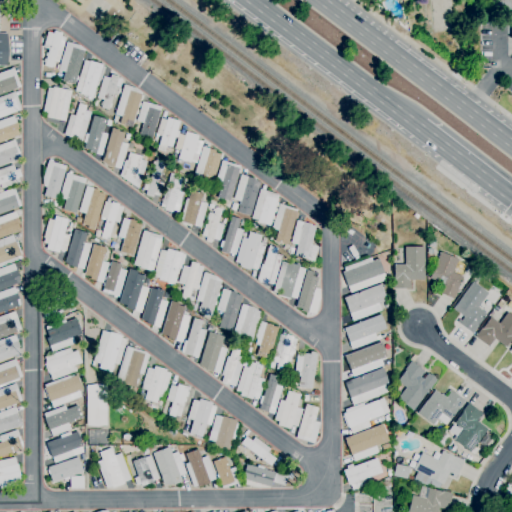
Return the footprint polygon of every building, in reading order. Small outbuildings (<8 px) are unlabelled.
[(511,0),(511,10),(495,10),(495,0),(511,0)] [(51,68),(44,66),(48,50),(42,48),(47,32),(53,34),(54,31),(61,34),(61,37),(65,38),(58,63),(53,61),(51,68)] [(74,85),(62,81),(64,73),(58,71),(66,42),(79,46),(84,50),(74,85)] [(92,98),(79,94),(80,93),(74,91),(84,60),(89,62),(89,61),(102,65),(102,66),(104,67),(100,81),(97,80),(92,98)] [(0,94),(0,72),(13,68),(20,87),(0,94)] [(108,110),(101,108),(103,100),(96,98),(103,77),(109,79),(110,75),(118,77),(118,78),(122,80),(117,95),(113,94),(108,110)] [(131,128),(119,124),(121,116),(115,115),(123,85),(135,89),(141,93),(131,128)] [(65,121),(58,120),(58,121),(46,118),(47,113),(42,112),(48,88),(52,89),(52,87),(71,91),(65,121)] [(0,118),(0,97),(15,92),(21,110),(0,118)] [(151,146),(146,145),(148,138),(139,135),(143,123),(136,121),(142,101),(161,107),(151,139),(153,140),(151,146)] [(82,142),(75,140),(75,141),(67,139),(68,136),(64,135),(70,115),(74,116),(77,108),(91,112),(82,142)] [(101,156),(91,153),(84,149),(85,143),(83,142),(85,134),(87,134),(93,116),(106,120),(102,133),(107,134),(101,156)] [(164,152),(156,150),(161,136),(155,134),(160,119),(166,120),(166,118),(179,122),(176,131),(179,132),(177,138),(174,137),(171,148),(166,146),(164,152)] [(120,170),(109,167),(102,162),(112,128),(118,130),(118,131),(124,133),(121,143),(127,145),(120,170)] [(196,163),(190,161),(190,163),(177,159),(180,151),(174,149),(178,135),(184,136),(185,132),(198,136),(197,141),(202,142),(196,163)] [(0,165),(0,145),(14,140),(20,158),(0,165)] [(219,152),(199,148),(194,175),(213,179),(219,152)] [(138,189),(119,176),(124,161),(126,161),(129,153),(141,157),(140,160),(146,162),(138,189)] [(152,198),(145,195),(146,191),(142,190),(146,177),(150,178),(156,160),(163,162),(156,182),(163,184),(159,197),(153,195),(152,198)] [(56,200),(43,196),(46,187),(43,186),(43,178),(48,161),(66,167),(56,200)] [(229,202),(217,198),(220,185),(214,184),(221,161),(239,167),(229,202)] [(1,189),(0,185),(0,169),(12,165),(14,170),(18,169),(21,177),(18,178),(19,183),(1,189)] [(74,214),(62,210),(65,200),(58,198),(66,173),(85,179),(74,214)] [(171,213),(164,210),(164,208),(160,207),(169,175),(181,179),(177,192),(183,193),(177,212),(172,210),(171,213)] [(249,217),(237,213),(240,202),(233,200),(240,175),(247,177),(259,183),(249,217)] [(0,214),(0,193),(14,188),(20,207),(0,214)] [(83,214),(80,226),(92,229),(103,193),(84,188),(77,212),(83,214)] [(269,226),(257,223),(258,221),(251,219),(260,189),(279,195),(269,226)] [(200,228),(179,222),(186,199),(187,199),(190,191),(202,194),(200,202),(207,204),(200,228)] [(108,240),(100,238),(106,219),(100,217),(104,202),(110,204),(111,202),(118,205),(118,206),(123,208),(118,223),(113,222),(108,240)] [(235,212),(230,210),(233,203),(238,205),(235,212)] [(286,245),(274,241),(277,231),(271,229),(279,204),(297,210),(286,245)] [(211,243),(205,241),(206,237),(201,236),(208,213),(213,214),(214,212),(212,211),(213,209),(214,209),(215,208),(221,210),(217,224),(223,225),(218,241),(212,239),(211,243)] [(0,238),(0,217),(15,212),(17,218),(20,224),(18,225),(20,231),(0,238)] [(58,253),(45,250),(46,248),(45,247),(46,244),(43,243),(44,238),(43,238),(48,219),(53,221),(54,216),(67,220),(63,234),(69,236),(65,252),(59,250),(58,253)] [(235,255),(228,253),(228,255),(220,252),(221,248),(219,247),(221,241),(223,241),(231,217),(239,220),(236,229),(242,231),(235,255)] [(132,256),(119,252),(123,239),(117,237),(122,218),(129,220),(129,219),(135,221),(135,223),(141,225),(132,256)] [(314,262),(294,256),(297,245),(290,243),(296,220),(311,225),(315,227),(310,245),(317,247),(316,248),(318,248),(314,262)] [(83,270),(76,268),(66,266),(67,263),(64,263),(74,230),(86,234),(83,243),(90,245),(83,270)] [(152,272),(139,268),(139,267),(133,265),(142,231),(162,236),(152,272)] [(258,270),(252,268),(251,270),(239,266),(239,264),(234,262),(242,238),(247,239),(249,233),(261,236),(259,243),(261,243),(263,237),(267,239),(265,245),(258,270)] [(0,266),(0,239),(12,235),(15,242),(16,241),(17,242),(22,255),(21,255),(21,256),(21,258),(0,266)] [(102,283),(95,281),(95,282),(89,280),(90,277),(83,275),(93,245),(105,249),(102,261),(108,263),(102,283)] [(273,285),(267,283),(266,285),(258,283),(258,281),(257,280),(261,265),(266,248),(267,248),(268,246),(277,249),(275,254),(281,256),(273,285)] [(410,289),(393,289),(393,265),(404,265),(404,247),(424,247),(424,280),(410,280),(410,289)] [(173,285),(158,280),(158,279),(152,277),(160,250),(166,252),(167,249),(182,254),(181,254),(185,255),(182,265),(181,264),(180,269),(177,268),(177,270),(178,270),(177,275),(176,275),(175,278),(176,278),(174,283),(173,283),(173,285)] [(453,300),(439,293),(443,284),(429,278),(440,252),(458,260),(452,273),(462,277),(457,289),(458,290),(453,300)] [(349,293),(341,273),(345,272),(344,268),(370,258),(372,262),(378,259),(386,279),(349,293)] [(118,297),(101,292),(110,262),(121,265),(119,269),(125,271),(118,297)] [(193,301),(180,298),(182,290),(180,289),(181,287),(183,287),(184,285),(177,283),(182,266),(189,268),(190,262),(198,264),(198,266),(203,267),(193,301)] [(296,299),(290,298),(289,300),(277,296),(277,294),(273,292),(281,262),(286,264),(286,263),(299,266),(299,268),(304,269),(296,299)] [(0,290),(0,268),(14,263),(16,270),(20,276),(19,283),(0,290)] [(140,313),(125,309),(126,306),(118,303),(129,269),(137,272),(136,274),(145,277),(141,286),(148,289),(140,313)] [(314,314),(320,290),(313,288),(318,273),(304,269),(294,309),(314,314)] [(210,316),(198,313),(201,302),(195,301),(203,273),(210,275),(221,281),(210,316)] [(472,334),(457,322),(459,319),(461,320),(464,317),(452,309),(472,282),(487,294),(477,307),(486,314),(477,326),(478,326),(472,334)] [(352,322),(343,298),(380,284),(386,301),(378,303),(381,311),(352,322)] [(19,306),(0,312),(0,292),(14,287),(19,299),(19,306)] [(159,328),(146,324),(147,322),(140,320),(150,288),(155,290),(156,289),(163,291),(161,300),(167,301),(159,328)] [(231,332),(218,328),(223,313),(215,310),(222,289),(236,293),(235,294),(242,296),(231,332)] [(250,346),(236,342),(238,336),(232,334),(241,304),(254,308),(253,308),(260,313),(250,346)] [(174,343),(166,341),(168,336),(163,335),(166,325),(171,326),(177,306),(184,308),(179,327),(185,329),(182,340),(175,338),(174,343)] [(0,337),(0,316),(15,311),(21,330),(0,337)] [(511,337),(505,347),(494,339),(488,347),(475,337),(481,328),(482,329),(490,317),(499,324),(507,313),(511,316),(511,337)] [(351,350),(343,329),(380,315),(385,329),(374,334),(375,337),(379,336),(380,337),(384,335),(385,337),(351,350)] [(51,352),(46,338),(49,337),(45,327),(64,320),(65,322),(75,318),(81,334),(72,337),(75,344),(51,352)] [(197,358),(183,354),(180,352),(184,341),(186,342),(193,319),(202,321),(199,329),(205,331),(197,358)] [(268,359),(256,356),(259,346),(255,345),(255,342),(253,342),(259,322),(272,325),(271,326),(277,328),(268,359)] [(111,372),(99,369),(100,364),(93,362),(102,331),(122,336),(121,339),(126,340),(119,365),(114,364),(111,372)] [(219,374),(205,370),(199,365),(208,332),(223,337),(220,347),(226,349),(219,374)] [(0,361),(0,340),(15,335),(19,347),(17,348),(19,354),(0,361)] [(282,372),(275,370),(279,358),(273,356),(279,335),(285,337),(286,335),(293,337),(292,339),(296,340),(289,365),(284,363),(282,372)] [(347,379),(342,365),(342,357),(377,344),(381,354),(383,353),(385,357),(382,358),(382,359),(369,364),(371,370),(347,379)] [(134,387),(122,384),(123,381),(116,379),(126,346),(145,352),(149,355),(143,375),(138,373),(134,387)] [(52,380),(49,373),(47,373),(44,364),(45,363),(45,362),(46,362),(44,357),(70,348),(71,352),(77,350),(81,363),(73,366),(75,372),(52,380)] [(235,387),(228,385),(221,383),(223,376),(221,375),(227,357),(229,357),(232,348),(240,350),(238,357),(243,359),(235,387)] [(311,389),(298,387),(300,377),(293,376),(297,352),(309,354),(310,352),(313,353),(316,356),(311,389)] [(0,387),(0,364),(15,359),(22,377),(18,378),(19,380),(0,387)] [(412,411),(397,400),(405,388),(396,381),(405,370),(404,370),(410,361),(424,372),(420,378),(422,380),(427,373),(436,380),(430,389),(429,389),(412,411)] [(252,399),(239,396),(240,393),(235,392),(243,367),(247,368),(249,362),(253,364),(254,362),(258,363),(257,365),(262,366),(258,378),(264,380),(258,399),(252,397),(252,399)] [(156,403),(144,400),(147,390),(141,389),(147,368),(153,370),(154,366),(166,370),(166,372),(170,374),(163,400),(158,398),(156,403)] [(352,406),(344,383),(382,368),(387,384),(384,385),(387,392),(352,406)] [(52,408),(48,397),(47,398),(43,389),(45,388),(44,386),(69,376),(70,378),(77,375),(82,390),(78,391),(81,397),(52,408)] [(273,415),(258,410),(260,404),(258,404),(261,396),(262,397),(269,375),(278,378),(276,385),(281,387),(273,415)] [(0,389),(15,384),(22,401),(15,404),(16,405),(12,407),(11,406),(10,406),(10,407),(6,409),(6,408),(3,409),(4,410),(0,411),(0,389)] [(174,417),(167,415),(171,403),(165,401),(170,386),(176,387),(177,384),(183,386),(189,388),(189,391),(187,390),(186,392),(188,393),(186,398),(185,397),(184,399),(186,399),(185,402),(184,402),(183,404),(184,404),(179,417),(175,416),(174,417)] [(86,386),(96,385),(106,386),(107,425),(97,427),(87,426),(86,386)] [(445,425),(437,419),(432,425),(417,413),(434,390),(441,395),(442,394),(446,398),(449,393),(448,392),(449,390),(464,402),(458,410),(449,421),(449,420),(445,425)] [(290,429),(277,425),(278,422),(273,420),(279,400),(284,402),(287,391),(299,395),(296,408),(302,410),(297,427),(291,425),(290,429)] [(351,434),(349,428),(348,429),(342,414),(345,413),(344,410),(362,403),(363,406),(383,398),(388,413),(365,422),(367,428),(351,434)] [(201,437),(189,433),(193,421),(186,419),(192,400),(198,402),(199,400),(211,403),(211,406),(216,407),(210,426),(205,425),(203,430),(205,431),(203,435),(202,434),(201,437)] [(469,453),(454,441),(452,439),(455,436),(450,432),(449,433),(447,431),(453,424),(456,427),(457,426),(454,423),(462,412),(461,412),(468,404),(481,414),(476,421),(487,430),(469,453)] [(314,444),(295,438),(305,405),(317,408),(314,421),(320,423),(314,444)] [(52,437),(50,430),(49,430),(44,418),(45,418),(43,414),(65,406),(66,410),(78,406),(82,418),(68,423),(70,430),(52,437)] [(0,433),(0,412),(14,407),(18,419),(20,418),(23,425),(0,433)] [(227,452),(212,448),(214,442),(207,440),(215,415),(221,417),(222,417),(236,421),(236,423),(238,424),(233,439),(232,439),(227,452)] [(386,442),(381,425),(343,437),(351,461),(376,453),(374,446),(386,442)] [(0,456),(0,442),(1,442),(0,439),(0,436),(17,430),(24,448),(0,456)] [(54,463),(52,458),(51,458),(46,443),(77,432),(83,446),(81,447),(83,453),(54,463)] [(484,447),(479,443),(486,434),(491,438),(484,447)] [(270,466),(240,444),(245,437),(251,441),(254,438),(269,449),(267,453),(275,459),(270,466)] [(167,486),(166,484),(164,485),(152,453),(169,447),(171,455),(177,452),(185,474),(179,476),(181,483),(173,485),(173,484),(167,486)] [(106,488),(96,462),(102,460),(99,453),(111,449),(114,456),(121,453),(131,479),(124,482),(124,484),(112,488),(112,486),(106,488)] [(198,488),(197,486),(193,487),(184,464),(188,463),(185,453),(197,449),(201,458),(206,456),(215,479),(209,482),(210,483),(198,488)] [(438,488),(412,481),(417,473),(412,470),(421,453),(437,461),(442,451),(455,458),(455,457),(464,461),(455,478),(452,476),(453,474),(449,473),(442,485),(440,484),(438,488)] [(141,487),(141,484),(136,486),(133,478),(136,477),(131,463),(133,463),(132,461),(143,457),(144,458),(150,456),(159,479),(153,481),(153,482),(141,487)] [(1,489),(0,484),(0,460),(15,457),(16,464),(18,464),(21,479),(16,480),(17,486),(1,489)] [(52,483),(50,475),(49,476),(47,470),(48,470),(48,468),(78,457),(83,472),(68,477),(69,479),(64,481),(64,479),(52,483)] [(223,488),(219,479),(217,480),(216,475),(217,475),(212,462),(224,457),(229,469),(235,467),(241,482),(223,488)] [(352,490),(350,485),(348,485),(342,471),(347,469),(346,466),(351,464),(352,467),(375,459),(381,473),(368,478),(370,483),(352,490)] [(270,488),(256,487),(240,483),(246,464),(256,468),(257,466),(264,468),(263,470),(274,473),(270,488)] [(406,479),(392,476),(395,464),(409,468),(406,479)] [(284,486),(272,482),(276,471),(288,475),(284,486)] [(70,489),(70,477),(83,477),(83,489),(70,489)] [(437,511),(407,511),(411,496),(418,497),(421,487),(428,488),(428,489),(441,492),(441,491),(451,493),(447,510),(438,508),(437,511)]
